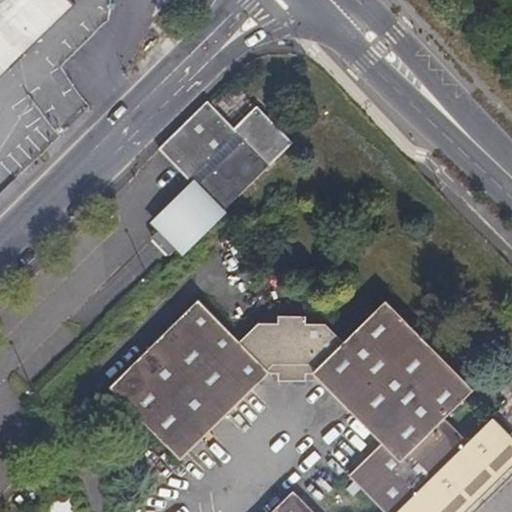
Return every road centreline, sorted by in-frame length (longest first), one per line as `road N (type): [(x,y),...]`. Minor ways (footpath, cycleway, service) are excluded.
road 1 (residential): [(253,0),(0,244)]
road 2 (secondary): [(334,0),(511,181)]
road 3 (unknown): [(123,126),(113,77),(136,28),(139,0)]
